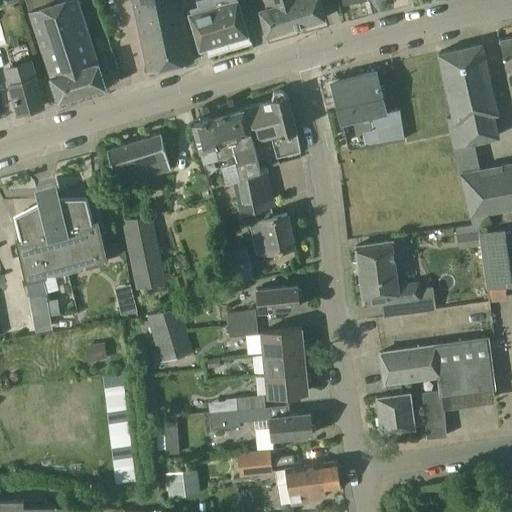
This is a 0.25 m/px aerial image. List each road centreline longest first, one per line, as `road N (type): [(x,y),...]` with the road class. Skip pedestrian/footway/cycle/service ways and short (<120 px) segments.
road 1 (residential): [(354,467),(319,174),(295,57)]
road 2 (tertiary): [(0,140),(295,57)]
road 3 (tertiary): [(295,57),(511,5)]
road 4 (residential): [(511,446),(354,467)]
